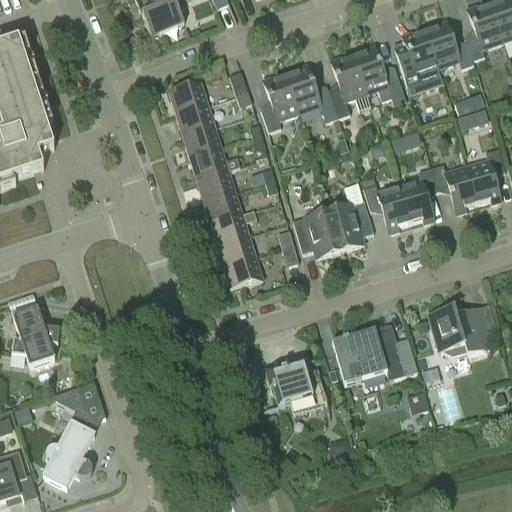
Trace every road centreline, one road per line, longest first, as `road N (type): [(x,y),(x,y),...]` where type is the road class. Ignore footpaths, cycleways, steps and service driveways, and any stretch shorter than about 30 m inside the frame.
road 1 (residential): [(186,345),(511,249)]
road 2 (residential): [(118,511),(138,499),(142,477),(64,240)]
road 3 (residential): [(105,86),(349,0)]
road 4 (residential): [(229,499),(186,345)]
road 5 (residential): [(186,345),(143,215)]
road 6 (residential): [(143,215),(105,86)]
